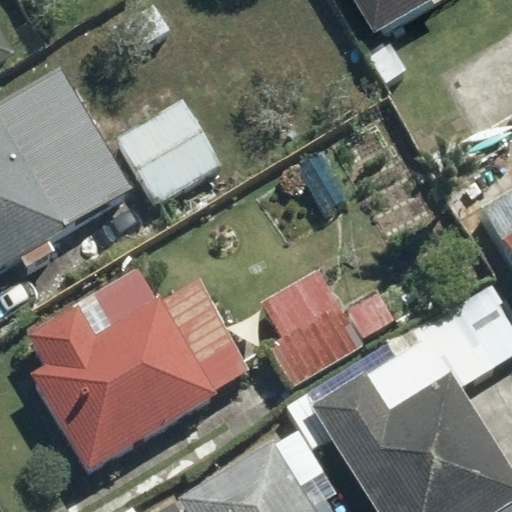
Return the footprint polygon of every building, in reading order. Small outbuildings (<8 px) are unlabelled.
[(360,0),(388,48),(454,10),(447,0),(360,0)] [(0,78),(19,66),(0,34),(0,78)] [(66,82),(0,120),(0,287),(136,203),(66,82)] [(186,111),(122,149),(161,215),(225,177),(186,111)] [(327,154),(294,175),(325,222),(357,201),(327,154)] [(511,205),(484,222),(504,256),(511,269),(511,205)] [(321,279),(264,312),(287,350),(273,358),(296,397),(366,356),(321,279)] [(49,381),(36,389),(94,486),(221,410),(218,406),(254,385),(200,295),(161,318),(143,287),(100,311),(117,342),(100,352),(83,322),(32,351),(49,381)] [(370,388),(315,421),(371,511),(511,511),(511,475),(463,400),(511,370),(511,311),(508,306),(501,310),(494,298),(391,358),(399,371),(371,389),(370,388)] [(276,455),(189,511),(334,511),(344,506),(304,441),(277,458),(276,455)]
